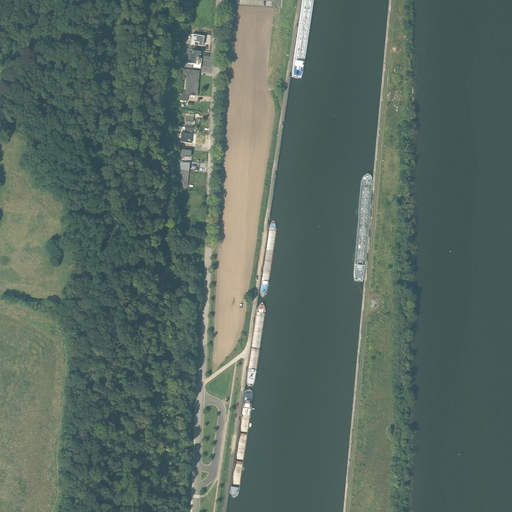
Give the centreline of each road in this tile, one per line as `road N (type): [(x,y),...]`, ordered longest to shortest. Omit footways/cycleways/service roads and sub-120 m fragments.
road 1 (tertiary): [(219,0),(195,511)]
road 2 (track): [(169,0),(138,143),(116,188),(104,171),(98,174),(107,240),(71,319)]
road 3 (track): [(45,0),(0,121)]
